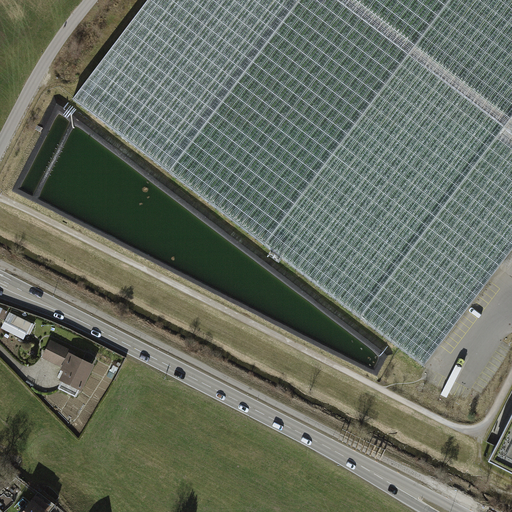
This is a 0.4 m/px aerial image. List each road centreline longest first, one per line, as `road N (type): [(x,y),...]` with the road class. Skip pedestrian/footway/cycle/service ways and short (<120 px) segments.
road 1 (track): [(0,196),(459,428),(486,422),(511,374)]
road 2 (secondary): [(0,282),(444,511)]
road 3 (unclassified): [(91,0),(37,74),(0,148)]
